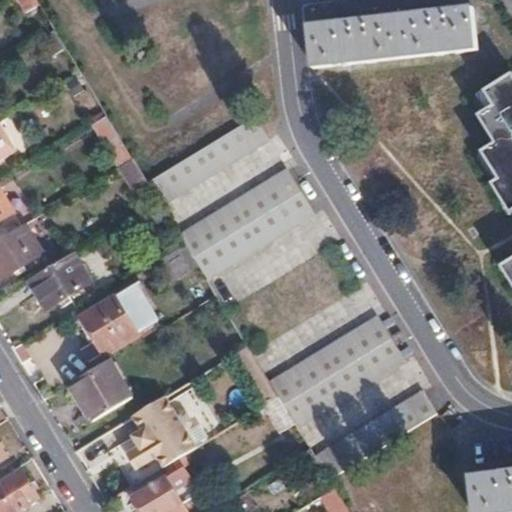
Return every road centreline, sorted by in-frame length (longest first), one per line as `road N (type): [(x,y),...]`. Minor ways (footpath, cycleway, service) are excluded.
road 1 (residential): [(288,0),(302,123),(323,163),(462,386),(511,414)]
road 2 (residential): [(0,361),(92,511)]
